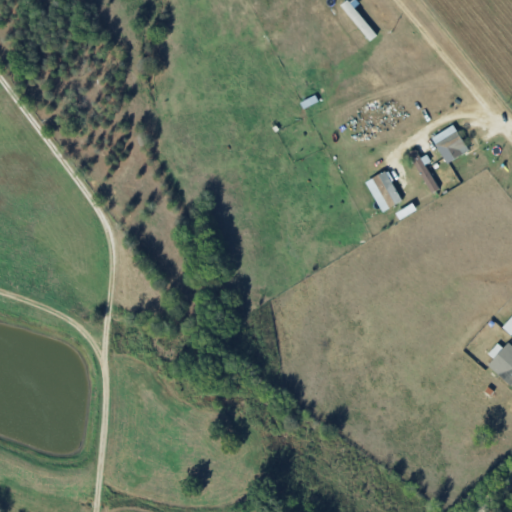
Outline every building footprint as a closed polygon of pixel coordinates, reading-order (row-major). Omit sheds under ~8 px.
[(340,7),(370,41),(379,33),(349,0),(340,7)] [(444,162),(467,151),(455,125),(432,135),(444,162)] [(439,188),(418,154),(411,158),(431,192),(439,188)] [(401,202),(388,170),(366,180),(380,211),(401,202)] [(511,335),(511,334),(511,315),(502,327),(511,335)] [(487,365),(511,387),(511,385),(511,345),(508,342),(502,348),(497,343),(488,353),(493,358),(487,365)]
